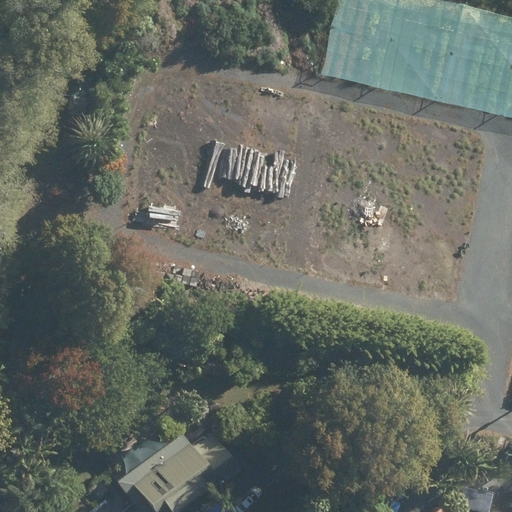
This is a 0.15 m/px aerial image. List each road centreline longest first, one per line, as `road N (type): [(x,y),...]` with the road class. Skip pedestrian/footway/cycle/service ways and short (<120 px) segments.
road 1 (track): [(501,420),(499,376),(482,346),(448,322),(135,242),(108,227),(107,185),(122,89),(146,66),(187,54),(501,139),(511,158)]
road 2 (track): [(511,421),(323,457),(280,473),(224,511)]
